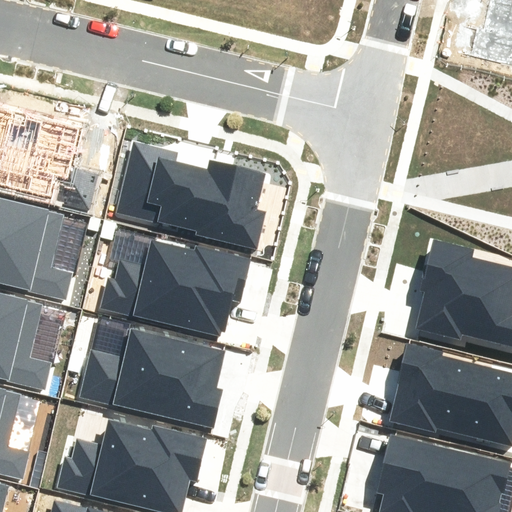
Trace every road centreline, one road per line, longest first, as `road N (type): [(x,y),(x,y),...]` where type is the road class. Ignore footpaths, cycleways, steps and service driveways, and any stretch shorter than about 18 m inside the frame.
road 1 (residential): [(366,117),(272,511)]
road 2 (residential): [(0,20),(366,117)]
road 3 (residential): [(394,0),(366,117)]
